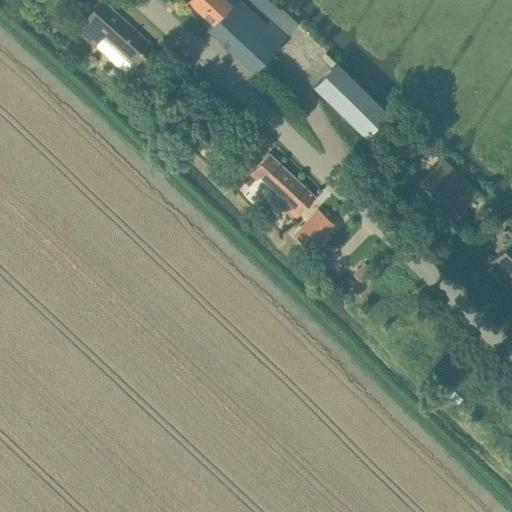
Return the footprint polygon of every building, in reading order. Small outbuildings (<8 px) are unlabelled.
[(95,44),(126,72),(135,62),(136,63),(138,62),(148,71),(163,56),(102,0),(77,28),(95,44)] [(253,72),(258,67),(285,37),(268,21),(266,24),(239,0),(235,0),(231,4),(226,0),(188,0),(188,1),(212,24),(207,30),(253,72)] [(277,8),(268,0),(249,0),(287,35),(298,23),(279,6),(277,8)] [(337,63),(327,72),(313,86),(365,137),(388,113),(337,63)] [(149,112),(181,141),(194,127),(162,98),(149,112)] [(254,168),(250,172),(257,179),(261,175),(276,190),(293,206),(289,210),(296,217),(300,213),(308,204),(315,197),(292,175),(270,154),(254,168)] [(416,187),(451,222),(468,205),(480,193),(442,158),(416,187)] [(307,220),(294,234),(311,251),(334,227),(319,212),(317,210),(315,211),(307,220)] [(511,278),(511,240),(493,261),(511,278)] [(361,265),(353,273),(362,282),(372,272),(363,263),(361,265)]
